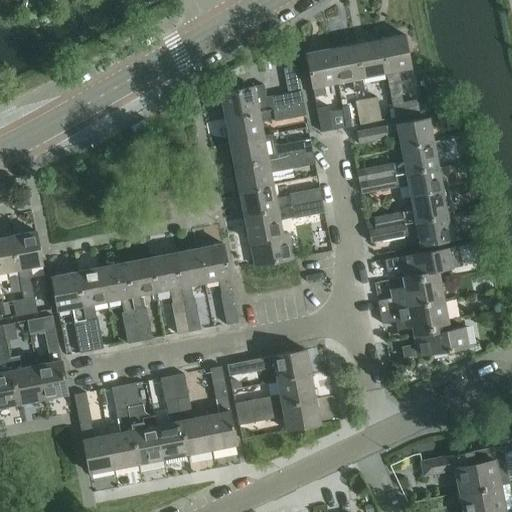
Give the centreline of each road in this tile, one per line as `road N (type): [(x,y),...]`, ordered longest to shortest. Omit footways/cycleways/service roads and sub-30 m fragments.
road 1 (residential): [(73,375),(357,316)]
road 2 (tertiary): [(0,145),(212,32)]
road 3 (residential): [(357,316),(331,137)]
road 4 (residential): [(218,511),(361,446)]
road 5 (residential): [(382,435),(511,375)]
road 6 (residential): [(382,435),(357,316)]
